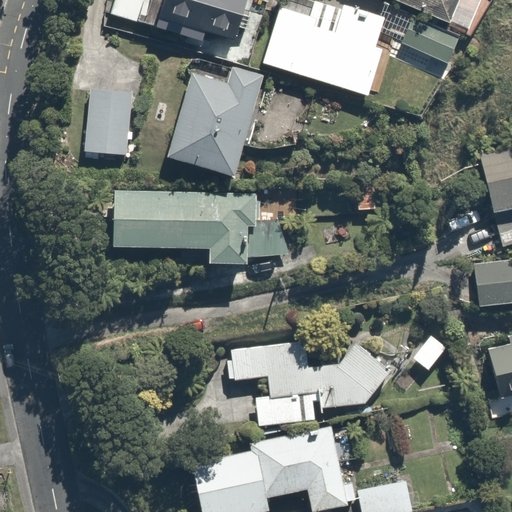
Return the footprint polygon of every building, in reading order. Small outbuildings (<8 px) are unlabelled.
[(230,35),(229,0),(106,0),(103,12),(186,35),(189,23),(230,35)] [(306,0),(304,8),(278,0),(268,0),(251,56),(363,91),(377,44),(369,41),(379,8),(353,0),(306,0)] [(396,0),(439,18),(446,0),(396,0)] [(404,12),(393,36),(441,59),(452,35),(404,12)] [(189,50),(162,152),(227,170),(255,67),(189,50)] [(75,149),(121,156),(131,93),(84,86),(75,149)] [(511,142),(473,149),(483,205),(489,204),(496,244),(511,241),(511,142)] [(205,253),(288,257),(290,221),(247,219),(248,192),(108,185),(105,236),(206,241),(205,253)] [(467,259),(474,304),(511,298),(511,286),(507,253),(467,259)] [(428,328),(406,353),(422,367),(444,342),(428,328)] [(332,358),(315,361),(300,361),(299,340),(225,341),(226,373),(263,373),(263,389),(251,389),(252,417),(323,416),(368,408),(367,405),(395,369),(351,334),(332,358)] [(511,340),(484,349),(499,398),(511,394),(511,340)] [(337,479),(323,418),(243,435),(245,443),(182,456),(194,511),(222,511),(265,503),(262,491),(299,483),(304,506),(348,497),(344,478),(337,479)] [(351,484),(356,511),(394,511),(409,509),(403,474),(351,484)]
